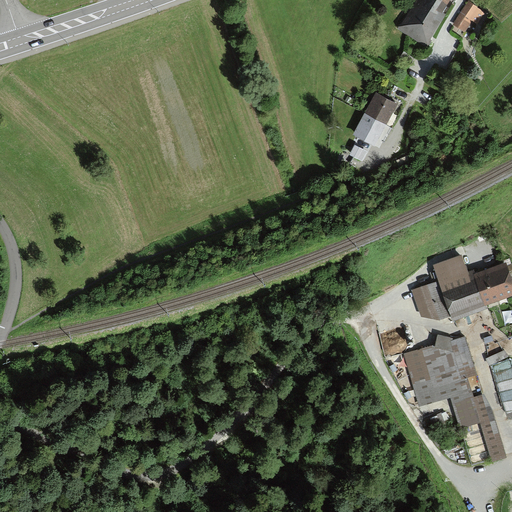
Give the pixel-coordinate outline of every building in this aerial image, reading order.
[(419,0),(419,1),(439,13),(446,0),(419,0)] [(400,31),(424,46),(443,16),(419,1),(400,31)] [(483,13),(468,4),(455,26),(464,31),(472,19),(478,22),(483,13)] [(365,116),(384,126),(395,106),(376,95),(365,116)] [(384,126),(365,116),(354,135),(374,146),(384,126)] [(365,153),(354,148),(350,156),(361,162),(365,153)] [(511,292),(511,288),(503,264),(466,278),(458,258),(436,266),(443,285),(414,296),(421,315),(441,319),(511,292)] [(463,340),(405,357),(418,403),(453,393),(456,402),(472,397),(490,459),(503,455),(485,393),(470,397),(464,376),(473,373),(463,340)]
